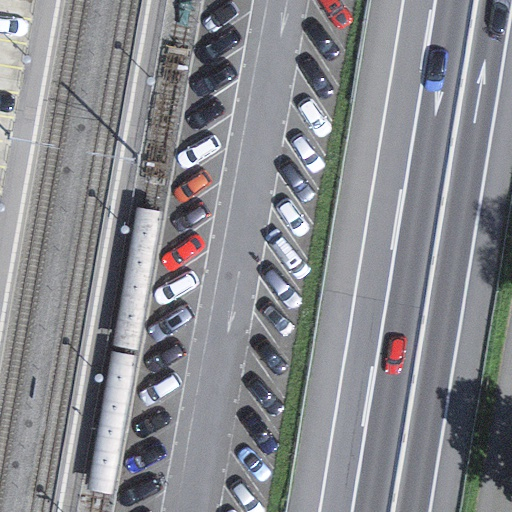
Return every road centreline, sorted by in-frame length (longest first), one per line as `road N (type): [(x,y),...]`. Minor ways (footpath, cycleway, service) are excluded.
road 1 (trunk): [(451,0),(368,511)]
road 2 (trunk): [(412,511),(495,0)]
